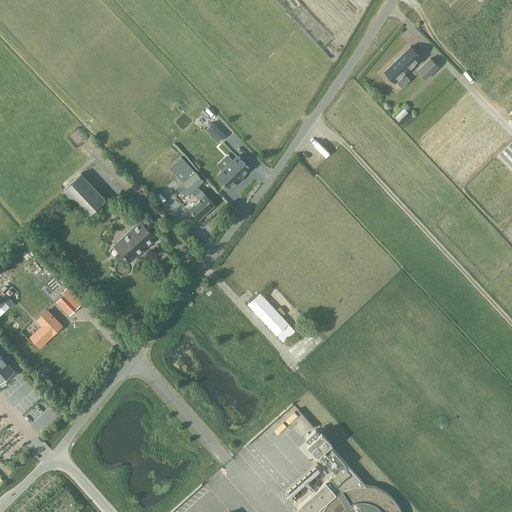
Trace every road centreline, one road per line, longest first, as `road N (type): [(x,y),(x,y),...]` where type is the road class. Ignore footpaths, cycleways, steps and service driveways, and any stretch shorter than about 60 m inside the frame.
road 1 (unclassified): [(0,504),(58,453),(201,270),(393,0)]
road 2 (unknown): [(316,114),(511,324)]
road 3 (unknown): [(203,511),(307,426)]
